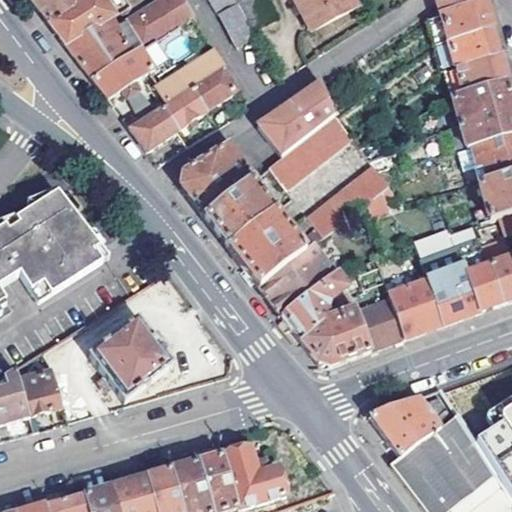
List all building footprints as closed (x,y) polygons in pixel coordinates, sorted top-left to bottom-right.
[(29,0),(35,7),(49,26),(81,6),(76,0),(29,0)] [(99,0),(91,0),(81,6),(49,26),(63,44),(66,48),(103,25),(111,20),(99,0)] [(162,0),(109,33),(103,25),(66,48),(71,54),(92,82),(140,53),(195,19),(183,0),(162,0)] [(221,20),(241,10),(235,0),(226,0),(214,7),(221,20)] [(235,0),(241,10),(254,35),(277,22),(265,0),(235,0)] [(311,34),(357,10),(351,0),(293,0),(292,1),(311,34)] [(446,0),(438,6),(442,18),(486,6),(484,0),(483,0),(446,0)] [(442,18),(449,44),(492,31),(487,12),(486,6),(442,18)] [(238,53),(258,43),(254,35),(241,10),(221,20),(238,53)] [(449,44),(457,71),(500,58),(494,38),(492,31),(449,44)] [(152,73),(140,53),(92,82),(107,102),(152,73)] [(156,90),(167,107),(193,92),(225,73),(227,72),(217,54),(204,62),(200,55),(188,62),(192,69),(156,90)] [(464,97),(507,85),(502,65),(500,58),(457,71),(464,97)] [(464,97),(457,71),(444,74),(451,101),(452,100),(464,97)] [(208,114),(239,94),(225,73),(193,92),(208,114)] [(270,121),(257,129),(282,162),(334,121),(322,85),(270,121)] [(452,100),(459,126),(511,110),(511,102),(509,91),(507,85),(464,97),(452,100)] [(177,134),(208,114),(193,92),(167,107),(162,110),(177,134)] [(177,134),(162,110),(128,130),(147,154),(177,134)] [(455,155),(470,150),(511,138),(511,110),(459,126),(448,130),(455,155)] [(268,173),(283,192),(349,141),(334,121),(282,162),(268,173)] [(480,185),(511,176),(511,138),(470,150),(480,185)] [(201,216),(205,222),(250,186),(254,183),(227,148),(185,176),(183,183),(181,191),(201,216)] [(470,150),(455,155),(465,189),(478,186),(480,185),(470,150)] [(321,241),(347,222),(388,190),(373,171),(307,223),(321,241)] [(489,224),(497,222),(511,217),(511,176),(480,185),(478,186),(489,224)] [(228,252),(274,217),(250,186),(205,222),(209,227),(228,252)] [(61,196),(0,236),(0,320),(4,318),(1,314),(8,309),(5,306),(9,304),(0,291),(23,277),(37,296),(99,255),(97,252),(83,230),(61,196)] [(258,290),(321,241),(307,223),(305,220),(287,233),(274,217),(228,252),(244,272),(258,290)] [(504,241),(511,238),(511,217),(497,222),(504,241)] [(323,266),(337,257),(360,240),(347,222),(321,241),(258,290),(278,316),(282,321),(333,281),(323,266)] [(480,244),(489,270),(511,262),(504,241),(497,222),(489,224),(474,228),(480,244)] [(101,250),(87,227),(83,230),(97,252),(101,250)] [(448,235),(454,251),(480,244),(474,228),(448,235)] [(461,271),(478,316),(497,309),(502,307),(489,270),(480,244),(454,251),(461,271)] [(99,255),(37,296),(42,304),(108,261),(101,250),(97,252),(99,255)] [(333,281),(349,273),(337,257),(323,266),(333,281)] [(329,371),(404,343),(387,302),(328,325),(318,312),(322,309),(324,313),(331,314),(351,304),(346,295),(378,278),(371,262),(349,273),(333,281),(282,321),(295,337),(306,352),(318,368),(324,369),(329,371)] [(511,264),(511,262),(489,270),(502,307),(511,303),(511,264)] [(425,284),(442,329),(453,325),(478,316),(461,271),(425,284)] [(386,299),(387,302),(404,343),(414,339),(427,335),(442,329),(425,284),(386,299)] [(1,314),(4,318),(14,311),(9,304),(5,306),(8,309),(1,314)] [(89,359),(125,405),(172,368),(155,346),(137,322),(89,359)] [(0,428),(30,421),(19,384),(16,373),(3,382),(5,395),(0,396),(0,428)] [(19,384),(30,421),(64,412),(53,375),(19,384)] [(388,443),(401,461),(441,431),(418,401),(377,417),(370,420),(388,443)] [(507,417),(478,434),(511,485),(511,402),(509,405),(503,412),(507,417)] [(456,420),(441,431),(401,461),(392,469),(424,511),(452,511),(453,511),(452,511),(511,511),(511,507),(508,501),(456,420)] [(250,451),(224,458),(240,511),(245,511),(287,499),(279,471),(268,474),(258,478),(254,467),(250,451)] [(235,511),(240,511),(224,458),(198,466),(211,511),(235,511)] [(266,463),(254,467),(258,478),(268,474),(266,463)] [(185,511),(211,511),(198,466),(173,473),(185,511)] [(147,481),(155,511),(185,511),(173,473),(147,481)] [(155,511),(147,481),(114,490),(120,511),(155,511)] [(86,498),(89,511),(120,511),(114,490),(106,492),(86,498)] [(89,511),(86,498),(48,510),(48,511),(89,511)]
